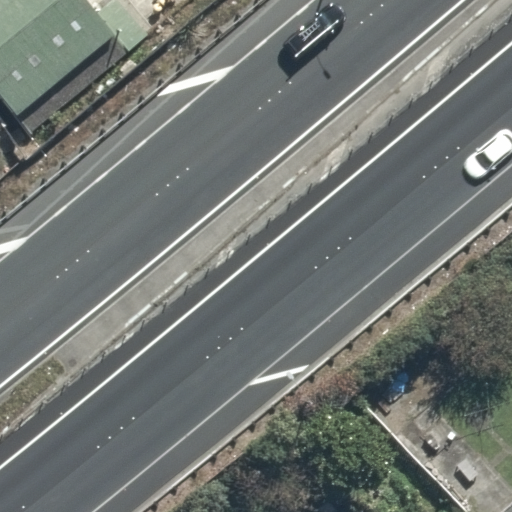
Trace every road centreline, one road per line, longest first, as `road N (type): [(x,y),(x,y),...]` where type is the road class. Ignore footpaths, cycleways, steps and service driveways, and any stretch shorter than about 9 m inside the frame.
road 1 (trunk): [(511,102),(24,511)]
road 2 (trunk): [(0,320),(386,0)]
